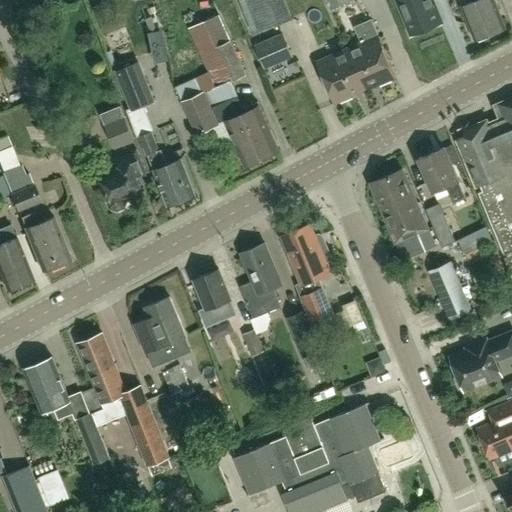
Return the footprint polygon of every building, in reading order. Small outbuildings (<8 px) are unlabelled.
[(287,0),(240,0),(254,33),(294,17),(287,0)] [(353,0),(325,0),(331,12),(354,2),(353,0)] [(433,0),(393,0),(410,40),(445,26),(433,0)] [(476,39),(506,27),(494,0),(476,0),(462,6),(476,39)] [(225,120),(218,105),(212,108),(205,92),(246,74),(220,14),(190,28),(209,72),(177,87),(197,133),(225,120)] [(374,85),(396,76),(372,19),(355,27),(362,43),(349,48),(359,72),(365,86),(373,82),(374,85)] [(265,68),(293,56),(283,34),(256,46),(265,68)] [(359,72),(349,48),(318,62),(335,102),(357,93),(356,90),(365,86),(359,72)] [(114,74),(130,112),(153,103),(137,65),(114,74)] [(245,165),(280,150),(258,102),(239,110),(233,98),(218,105),(225,120),(245,165)] [(511,104),(504,108),(508,117),(486,126),(485,122),(464,131),(466,136),(457,139),(477,187),(481,185),(483,190),(479,192),(505,253),(511,250),(511,104)] [(115,148),(135,140),(121,106),(101,114),(115,148)] [(182,159),(168,165),(162,150),(160,151),(152,131),(140,136),(148,155),(149,155),(169,204),(196,193),(182,159)] [(454,203),(466,198),(458,180),(459,179),(445,147),(419,158),(433,191),(446,185),(454,203)] [(133,179),(148,173),(147,171),(146,172),(137,148),(131,150),(132,153),(118,159),(123,172),(103,180),(107,190),(105,191),(111,206),(117,209),(124,206),(126,200),(125,195),(138,190),(133,179)] [(19,210),(41,201),(29,173),(26,175),(22,165),(3,173),(19,210)] [(398,245),(410,240),(408,236),(418,232),(425,250),(436,245),(422,213),(424,210),(421,202),(417,201),(403,169),(371,183),(398,245)] [(439,202),(426,208),(443,246),(456,241),(439,202)] [(23,230),(14,210),(0,216),(0,238),(1,240),(23,230)] [(42,270),(71,258),(54,217),(39,223),(34,212),(21,217),(26,228),(25,228),(42,270)] [(334,313),(323,287),(324,287),(319,277),(331,272),(327,261),(330,260),(331,256),(326,243),(322,241),(319,243),(311,224),(282,236),(301,283),(295,285),(300,297),(301,296),(312,322),(311,322),(317,337),(341,328),(334,313)] [(0,269),(7,288),(34,278),(17,237),(0,243),(0,269)] [(274,287),(282,283),(265,243),(242,253),(253,280),(241,286),(254,318),(282,306),(274,287)] [(452,262),(430,272),(450,319),(471,309),(468,301),(452,262)] [(220,270),(195,280),(207,307),(200,309),(206,326),(237,313),(230,298),(231,298),(220,270)] [(192,350),(186,336),(187,336),(170,297),(145,307),(150,318),(135,324),(147,353),(149,352),(154,366),(192,350)] [(309,366),(314,363),(323,360),(320,350),(303,311),(289,317),(305,356),(309,366)] [(261,319),(267,335),(282,329),(276,313),(261,319)] [(265,351),(262,345),(256,329),(243,334),(252,356),(265,351)] [(461,390),(501,374),(495,358),(511,350),(511,330),(487,341),(487,339),(467,347),(469,351),(452,358),(459,374),(455,375),(461,390)] [(127,391),(123,381),(104,333),(78,343),(102,401),(120,393),(127,391)] [(60,417),(75,411),(53,357),(25,369),(44,416),(49,414),(47,409),(56,406),(60,417)] [(189,384),(180,364),(170,369),(163,372),(171,391),(189,384)] [(127,391),(120,393),(148,463),(170,454),(142,385),(127,391)] [(511,400),(493,409),(498,421),(479,428),(491,456),(495,455),(499,464),(502,466),(511,461),(511,400)] [(287,436),(236,457),(251,494),(283,481),(288,492),(283,494),(291,511),(318,511),(349,499),(349,498),(356,495),(359,502),(387,490),(369,445),(382,440),(367,403),(316,424),(312,416),(284,428),(287,436)] [(77,419),(95,463),(110,457),(92,412),(77,419)] [(20,511),(48,511),(29,465),(6,474),(20,511)]
